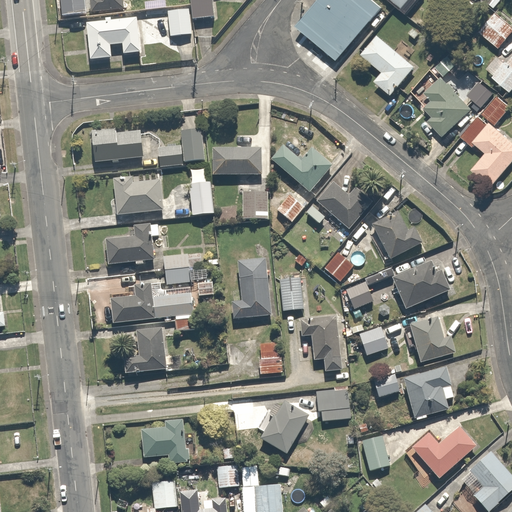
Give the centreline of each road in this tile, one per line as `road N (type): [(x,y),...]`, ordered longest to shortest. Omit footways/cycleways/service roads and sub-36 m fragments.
road 1 (tertiary): [(33,104),(78,511)]
road 2 (residential): [(483,241),(462,212),(340,110),(297,88),(253,80)]
road 3 (residential): [(253,80),(33,104)]
road 4 (residential): [(511,363),(483,241)]
